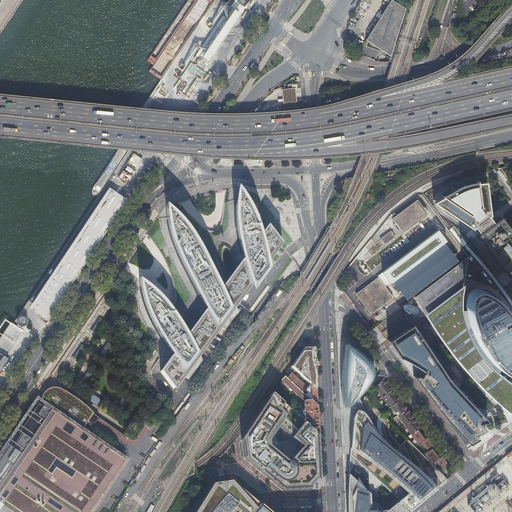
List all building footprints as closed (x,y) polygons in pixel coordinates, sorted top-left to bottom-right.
[(389,56),(404,9),(391,0),(364,40),(389,56)] [(239,11),(233,7),(201,55),(207,59),(239,11)] [(480,234),(494,223),(489,216),(490,216),(486,182),(477,183),(477,181),(472,182),(464,184),(456,188),(444,195),(442,196),(450,202),(445,210),(473,229),(474,227),(480,234)] [(237,187),(226,189),(225,209),(223,220),(223,222),(223,223),(222,224),(222,227),(221,228),(220,230),(220,231),(219,232),(218,233),(218,234),(217,235),(216,235),(215,236),(214,236),(213,236),(212,235),(211,235),(210,235),(209,234),(207,233),(205,232),(204,230),(202,229),(199,226),(197,224),(195,222),(176,202),(166,205),(169,207),(173,211),(177,214),(180,218),(184,222),(187,225),(190,230),(193,234),(196,238),(198,242),(201,247),(203,251),(205,256),(208,260),(210,265),(212,269),(215,274),(217,278),(219,283),(221,287),(222,288),(228,279),(228,278),(227,277),(225,274),(224,270),(223,266),(222,262),(222,258),(222,254),(222,252),(222,249),(223,247),(224,247),(226,247),(227,248),(228,250),(232,255),(234,259),(235,263),(236,266),(237,267),(237,268),(243,260),(242,256),(240,251),(239,246),(238,241),(237,236),(236,231),(236,226),(235,221),(235,216),(235,211),(235,206),(235,201),(236,196),(236,191),(237,187)] [(251,286),(268,263),(267,258),(267,254),(266,251),(265,248),(265,245),(264,243),(263,239),(262,237),(262,234),(260,230),(259,225),(257,221),(255,216),(253,211),(251,207),(249,202),(246,198),(243,194),(240,190),(238,187),(237,187),(236,191),(236,196),(235,201),(235,206),(235,211),(235,216),(235,221),(236,226),(236,231),(237,236),(238,241),(239,246),(240,251),(242,256),(243,260),(243,262),(244,265),(245,268),(246,271),(247,274),(248,278),(249,281),(251,284),(251,286)] [(226,189),(225,196),(224,202),(222,215),(221,221),(221,223),(220,226),(218,228),(217,230),(216,231),(215,231),(214,232),(213,232),(212,232),(209,231),(207,230),(206,230),(203,228),(199,224),(192,217),(187,213),(185,210),(176,202),(195,222),(197,224),(199,226),(202,229),(204,230),(205,232),(207,233),(209,234),(210,234),(211,234),(212,234),(212,235),(213,236),(214,236),(215,236),(216,235),(217,235),(218,234),(218,233),(218,232),(218,231),(219,230),(220,230),(221,228),(222,227),(222,224),(223,223),(223,222),(223,220),(225,209),(226,189)] [(416,201),(412,204),(411,204),(411,205),(407,208),(406,208),(406,209),(401,212),(400,212),(400,213),(397,215),(397,216),(396,217),(396,216),(395,216),(395,217),(393,219),(402,232),(405,230),(406,230),(406,229),(405,229),(407,228),(410,226),(411,226),(411,225),(415,222),(416,222),(417,222),(416,221),(421,218),(422,218),(422,217),(425,214),(426,214),(426,215),(426,214),(427,214),(417,201),(416,201),(416,200),(416,201)] [(166,205),(146,234),(150,236),(151,237),(153,239),(154,241),(155,242),(157,244),(158,246),(159,248),(160,250),(161,252),(162,254),(164,256),(165,259),(166,261),(168,264),(169,267),(169,268),(170,270),(171,272),(172,275),(173,278),(174,280),(175,282),(175,284),(176,286),(177,288),(177,290),(178,292),(178,294),(178,295),(178,296),(179,298),(179,299),(179,301),(179,303),(178,304),(178,305),(177,306),(176,308),(175,308),(174,309),(172,309),(171,309),(175,314),(176,313),(176,312),(177,312),(177,311),(179,311),(180,311),(183,312),(186,314),(187,315),(189,315),(191,317),(192,318),(195,320),(196,322),(197,322),(206,310),(204,307),(201,303),(199,298),(197,294),(194,290),(192,285),(190,280),(188,276),(185,271),(183,267),(181,262),(179,258),(177,253),(175,248),(173,244),(171,239),(170,234),(169,229),(168,224),(167,219),(166,214),(166,209),(166,205)] [(217,328),(231,309),(229,305),(227,300),(226,296),(224,292),(222,288),(221,287),(219,283),(217,278),(215,274),(212,269),(210,265),(208,260),(205,256),(203,251),(201,247),(198,242),(196,238),(193,234),(190,230),(187,225),(184,222),(180,218),(177,214),(173,211),(169,207),(166,205),(166,209),(166,214),(167,219),(168,224),(169,229),(170,234),(171,239),(173,244),(175,248),(177,253),(179,258),(181,262),(183,267),(185,271),(188,276),(190,280),(192,285),(194,290),(197,294),(199,298),(201,303),(204,307),(206,310),(207,313),(209,315),(211,319),(213,323),(215,325),(217,328)] [(511,234),(500,218),(494,223),(480,234),(477,236),(504,271),(507,269),(511,266),(511,265),(511,234)] [(282,244),(268,226),(262,234),(262,237),(263,239),(264,243),(265,245),(265,248),(266,251),(267,254),(267,258),(268,263),(282,244)] [(450,229),(449,229),(457,241),(460,239),(450,229)] [(438,230),(382,272),(392,284),(394,282),(446,243),(447,242),(438,230)] [(392,232),(391,231),(380,239),(381,240),(382,242),(385,245),(395,237),(393,234),(392,232)] [(150,236),(146,234),(149,237),(151,240),(153,242),(155,245),(156,248),(158,250),(161,255),(163,258),(164,261),(168,269),(171,277),(171,279),(172,283),(174,289),(175,293),(175,298),(175,299),(174,302),(174,303),(173,304),(172,304),(170,304),(169,304),(167,303),(168,305),(170,307),(171,309),(172,309),(174,309),(175,308),(176,308),(177,306),(178,305),(178,304),(179,303),(179,301),(179,299),(179,298),(178,296),(178,295),(178,294),(178,292),(177,290),(177,288),(176,286),(175,284),(175,282),(174,280),(173,278),(172,275),(171,272),(170,270),(169,268),(169,267),(168,264),(166,261),(165,259),(164,256),(162,254),(161,252),(160,250),(159,248),(158,246),(157,244),(155,242),(154,241),(153,239),(151,237),(150,236)] [(446,243),(394,282),(407,301),(459,261),(446,243)] [(501,291),(503,293),(504,295),(511,305),(511,306),(511,301),(509,297),(506,293),(503,289),(502,287),(500,285),(497,281),(465,245),(463,246),(466,248),(468,250),(473,256),(484,269),(492,279),(497,285),(501,291)] [(462,290),(468,256),(415,296),(418,303),(423,311),(426,316),(429,315),(462,290)] [(173,355),(161,372),(174,390),(175,391),(184,377),(199,358),(220,328),(235,309),(251,286),(251,284),(249,281),(248,278),(247,274),(246,271),(245,268),(244,265),(243,262),(243,260),(237,268),(228,279),(222,288),(224,292),(226,296),(227,300),(229,305),(231,309),(217,328),(215,325),(213,323),(211,319),(209,315),(207,313),(206,310),(197,322),(188,334),(190,337),(192,341),(194,346),(196,349),(198,353),(185,371),(183,369),(182,367),(180,365),(178,363),(177,361),(175,359),(173,355)] [(269,269),(268,263),(251,286),(253,291),(269,269)] [(346,270),(342,267),(336,276),(340,279),(346,270)] [(373,282),(372,282),(372,283),(367,287),(367,286),(366,286),(366,287),(366,288),(365,287),(362,289),(363,290),(362,291),(362,290),(361,290),(361,291),(356,295),(370,313),(375,310),(376,310),(376,309),(380,305),(380,306),(381,306),(381,305),(386,301),(387,301),(386,301),(391,297),(392,297),(378,278),(377,278),(377,279),(373,282)] [(183,369),(185,371),(198,353),(196,349),(194,346),(192,341),(190,337),(188,334),(185,329),(180,321),(177,317),(175,314),(171,309),(170,307),(168,305),(167,303),(165,301),(162,297),(158,294),(155,290),(151,287),(147,284),(143,281),(139,279),(140,283),(140,288),(141,293),(143,298),(144,303),(146,307),(147,312),(150,317),(152,321),(154,326),(159,335),(162,339),(167,348),(170,352),(173,355),(175,359),(177,361),(178,363),(180,365),(182,367),(183,369)] [(270,288),(267,286),(250,310),(252,312),(270,288)] [(485,292),(482,290),(481,290),(480,289),(478,289),(477,289),(476,289),(475,289),(473,289),(472,289),(471,290),(470,291),(469,292),(468,293),(468,294),(467,295),(467,296),(466,297),(466,299),(466,302),(466,306),(466,309),(466,312),(467,315),(467,317),(468,321),(469,324),(471,328),(472,331),(474,335),(475,338),(477,341),(479,345),(481,348),(483,351),(485,354),(488,357),(490,360),(492,362),(494,364),(497,367),(500,369),(501,369),(503,371),(506,372),(507,373),(510,373),(511,373),(511,322),(511,323),(510,319),(509,317),(505,312),(503,308),(499,304),(496,300),(491,296),(488,294),(487,293),(485,292)] [(461,308),(460,308),(460,304),(460,300),(461,295),(462,290),(429,315),(426,316),(429,321),(431,325),(438,335),(446,346),(453,356),(462,367),(468,374),(470,372),(471,373),(473,375),(474,377),(476,379),(478,381),(479,382),(481,384),(482,385),(486,389),(489,392),(499,401),(505,393),(507,389),(510,385),(497,375),(498,374),(496,372),(493,370),(490,367),(487,364),(485,362),(483,359),(480,356),(478,353),(476,350),(474,346),(472,343),(471,340),(469,336),(467,333),(466,329),(465,326),(464,322),(463,319),(462,316),(461,313),(461,310),(461,308)] [(414,306),(412,305),(411,305),(410,304),(409,304),(406,304),(405,304),(404,305),(403,306),(404,308),(404,309),(406,311),(408,312),(412,313),(413,314),(414,314),(416,314),(417,313),(418,313),(418,312),(419,311),(418,310),(417,308),(416,307),(415,307),(414,306)] [(235,309),(220,328),(224,331),(239,312),(235,309)] [(466,309),(461,310),(461,313),(462,316),(463,319),(464,322),(465,326),(466,329),(467,333),(469,336),(471,340),(472,343),(474,346),(476,350),(478,353),(480,356),(483,359),(485,362),(487,364),(490,367),(493,370),(496,372),(498,374),(501,369),(500,369),(497,367),(494,364),(492,362),(490,360),(488,357),(485,354),(483,351),(481,348),(479,345),(477,341),(475,338),(474,335),(472,331),(471,328),(469,324),(468,321),(467,317),(467,315),(466,312),(466,309)] [(22,318),(21,318),(20,318),(20,319),(19,319),(18,320),(18,321),(17,322),(17,323),(17,324),(18,325),(18,326),(19,326),(20,327),(21,328),(22,328),(23,328),(24,327),(25,327),(26,326),(26,325),(27,324),(27,323),(27,322),(27,321),(27,320),(26,320),(26,319),(25,319),(24,318),(23,318),(22,318)] [(446,419),(466,446),(469,444),(478,438),(476,434),(480,432),(483,431),(485,430),(480,423),(488,421),(450,381),(412,324),(388,340),(400,358),(401,357),(411,363),(424,371),(422,373),(421,376),(420,376),(413,376),(446,419)] [(346,402),(347,403),(348,403),(348,404),(349,404),(350,404),(351,404),(352,402),(353,401),(355,399),(358,397),(359,396),(361,393),(365,388),(369,382),(371,379),(372,377),(372,376),(373,373),(373,371),(373,368),(372,367),(372,365),(371,364),(369,361),(367,358),(363,354),(362,353),(356,348),(355,348),(345,348),(344,349),(344,350),(343,353),(343,355),(342,361),(342,366),(342,374),(342,378),(342,386),(342,393),(343,401),(343,402),(344,402),(345,402),(346,402)] [(310,385),(316,391),(314,349),(304,349),(291,367),(310,385)] [(8,359),(0,353),(0,366),(2,368),(3,368),(8,359)] [(203,361),(199,358),(184,377),(189,380),(203,361)] [(298,379),(298,380),(288,371),(284,377),(317,407),(316,391),(310,385),(307,388),(298,379)] [(470,372),(468,374),(469,374),(470,376),(472,378),(474,380),(475,382),(477,384),(479,385),(481,387),(482,385),(481,384),(479,382),(478,381),(476,379),(474,377),(473,375),(471,373),(470,372)] [(317,407),(284,377),(281,381),(284,384),(287,388),(288,387),(303,401),(304,411),(302,411),(303,415),(304,415),(304,423),(307,425),(311,425),(311,429),(318,436),(317,418),(317,407)] [(382,397),(392,389),(383,378),(374,387),(382,397)] [(87,435),(99,418),(88,409),(87,408),(86,407),(85,406),(84,405),(82,404),(81,403),(79,401),(77,399),(74,398),(73,397),(71,396),(70,395),(69,394),(67,393),(66,392),(64,392),(63,391),(61,390),(60,389),(58,389),(56,388),(54,388),(53,388),(51,389),(50,389),(48,390),(47,391),(45,393),(44,394),(44,395),(43,396),(43,397),(42,399),(42,401),(42,402),(42,404),(43,406),(36,401),(28,413),(27,412),(26,414),(27,415),(18,427),(16,428),(17,429),(9,442),(8,441),(7,443),(0,454),(0,511),(90,511),(94,506),(125,461),(87,435)] [(390,406),(399,400),(392,389),(382,397),(389,407),(390,406)] [(193,392),(191,390),(173,415),(176,417),(193,392)] [(316,444),(318,444),(318,436),(304,423),(297,416),(293,413),(287,407),(286,406),(272,393),(241,440),(244,459),(282,491),(309,489),(309,479),(287,461),(278,453),(270,446),(269,441),(279,426),(297,442),(297,445),(298,449),(298,451),(298,452),(299,453),(299,454),(299,455),(301,456),(301,457),(302,457),(303,458),(304,458),(305,458),(306,458),(308,458),(309,458),(311,458),(311,457),(312,457),(313,457),(313,456),(314,455),(315,454),(316,453),(316,451),(316,450),(316,449),(316,444)] [(390,422),(372,404),(365,396),(361,403),(359,406),(355,412),(354,414),(353,417),(353,419),(351,446),(359,448),(357,453),(355,458),(365,468),(373,476),(374,475),(379,479),(378,480),(380,482),(399,499),(387,509),(376,510),(375,507),(370,507),(369,492),(349,474),(348,473),(348,482),(347,489),(347,498),(347,509),(347,511),(407,511),(410,510),(422,500),(421,499),(424,497),(425,498),(428,495),(447,479),(412,444),(407,438),(400,445),(392,437),(390,435),(389,433),(389,432),(388,430),(388,429),(388,427),(389,424),(390,423),(390,422)] [(123,397),(118,403),(122,406),(127,400),(123,397)] [(397,416),(406,409),(399,400),(390,406),(397,416)] [(404,425),(413,418),(406,409),(397,416),(404,425)] [(417,429),(420,427),(413,418),(404,425),(411,434),(417,429)] [(153,425),(144,419),(142,423),(151,429),(153,425)] [(424,439),(417,429),(411,434),(410,435),(417,444),(420,442),(427,452),(424,454),(432,464),(435,461),(442,471),(449,465),(442,456),(439,458),(432,448),(434,446),(427,437),(424,439)] [(357,453),(350,449),(348,473),(349,474),(353,464),(365,468),(355,458),(357,453)] [(252,511),(258,505),(231,481),(214,484),(196,511),(252,511)]
